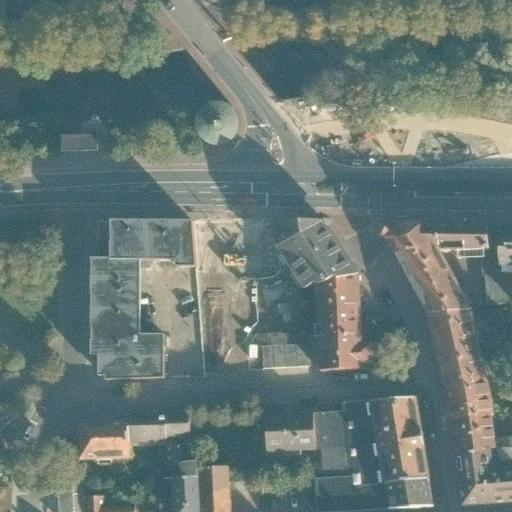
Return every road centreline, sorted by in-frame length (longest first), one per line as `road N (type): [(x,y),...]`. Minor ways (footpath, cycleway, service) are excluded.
road 1 (residential): [(384,389),(69,400)]
road 2 (residential): [(355,191),(362,239),(413,315),(433,388)]
road 3 (residential): [(78,188),(69,400)]
road 4 (tertiary): [(282,190),(78,188)]
road 5 (tertiary): [(192,26),(273,130),(282,190)]
road 6 (residential): [(192,26),(241,6),(372,0)]
road 7 (tertiary): [(511,192),(355,191)]
road 8 (residential): [(433,388),(453,511)]
road 9 (residential): [(69,400),(34,445),(28,511)]
